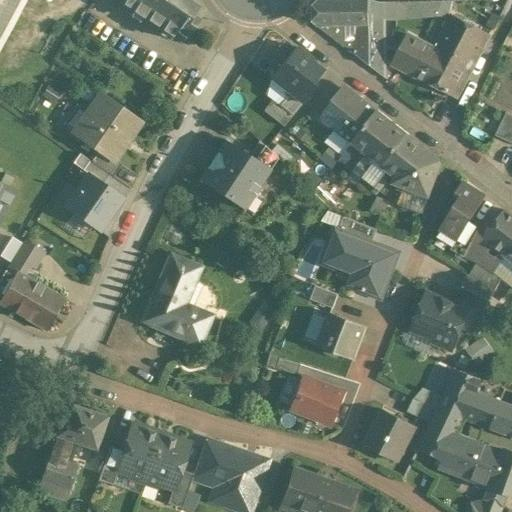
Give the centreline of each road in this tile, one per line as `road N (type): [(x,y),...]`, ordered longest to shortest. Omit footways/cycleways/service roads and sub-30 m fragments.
road 1 (residential): [(73,370),(149,193),(251,12)]
road 2 (residential): [(338,460),(455,150)]
road 3 (residential): [(73,370),(231,433),(338,460)]
road 4 (residential): [(280,5),(455,150)]
road 5 (residential): [(455,150),(453,126),(511,5)]
